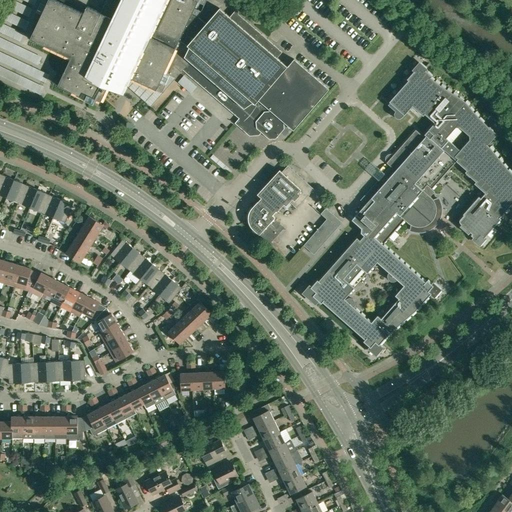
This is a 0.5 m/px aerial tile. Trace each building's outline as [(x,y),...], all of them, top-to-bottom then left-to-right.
[(164,72),(170,60),(192,14),(198,2),(194,0),(123,0),(114,20),(101,14),(101,13),(87,6),(83,14),(54,0),(41,0),(36,13),(41,15),(30,39),(71,58),(58,85),(85,98),(84,100),(93,104),(96,99),(101,102),(115,71),(159,92),(160,92),(161,92),(162,92),(162,91),(170,75),(164,72)] [(256,128),(261,133),(269,139),(275,139),(284,129),(284,122),(293,131),(329,89),(294,59),(287,67),(277,58),(282,52),(235,11),(230,17),(219,8),(206,24),(198,16),(192,14),(170,60),(164,72),(170,75),(176,78),(183,70),(239,119),(235,123),(246,134),(251,129),(256,128)] [(464,101),(458,97),(446,89),(440,85),(434,81),(431,78),(432,76),(426,71),(427,69),(419,62),(412,70),(413,72),(407,79),(408,80),(387,104),(396,111),(395,114),(395,116),(397,118),(400,118),(402,117),(404,115),(412,106),(423,116),(424,114),(434,123),(423,136),(415,130),(411,135),(406,140),(393,155),(392,154),(391,154),(390,154),(388,155),(386,156),(385,158),(385,160),(385,161),(386,163),(390,166),(384,173),(389,177),(352,220),(361,228),(361,233),(364,236),(360,240),(357,238),(336,261),(318,281),(317,280),(311,286),(309,284),(302,293),(315,305),(318,301),(321,304),(322,302),(365,340),(363,341),(369,347),(367,349),(375,356),(383,348),(379,345),(387,336),(394,329),(411,315),(416,310),(421,305),(430,295),(434,298),(442,289),(433,282),(431,284),(427,280),(425,282),(383,245),(404,220),(407,222),(407,223),(413,226),(418,227),(424,226),(430,223),(434,219),(436,213),(436,207),(434,202),(430,197),(431,197),(430,196),(430,197),(427,194),(435,185),(456,161),(463,167),(466,170),(465,172),(476,182),(474,184),(485,193),(483,195),(480,198),(479,196),(463,214),(464,215),(460,219),(459,221),(459,222),(460,223),(461,224),(459,227),(468,234),(470,232),(472,234),(470,235),(473,238),(472,239),(479,246),(486,238),(485,237),(501,219),(499,218),(511,203),(511,173),(507,169),(489,147),(488,146),(497,136),(489,128),(478,117),(465,102),(464,101)] [(257,194),(261,198),(258,202),(252,207),(251,207),(250,208),(249,210),(248,212),(247,214),(247,216),(247,218),(247,219),(247,221),(247,223),(248,224),(249,226),(250,228),(251,229),(252,231),(253,230),(254,231),(259,235),(269,244),(284,228),(274,218),(275,218),(272,215),(276,211),(277,212),(282,206),(284,208),(285,208),(285,209),(286,209),(287,208),(288,208),(291,204),(296,208),(311,192),(304,186),(305,185),(306,184),(306,182),(305,181),(288,165),(282,171),(281,172),(279,170),(257,194)] [(2,175),(0,178),(0,195),(2,196),(6,197),(13,180),(2,175)] [(13,180),(6,197),(10,199),(10,200),(18,203),(25,185),(13,180)] [(25,185),(18,203),(26,206),(30,207),(37,190),(25,185)] [(37,190),(30,207),(34,209),(34,210),(41,213),(49,195),(37,190)] [(53,217),(60,200),(49,195),(41,213),(49,216),(53,217)] [(60,200),(53,217),(57,219),(57,220),(65,223),(73,205),(60,200)] [(342,223),(325,208),(320,214),(337,228),(342,223)] [(83,226),(97,235),(103,226),(107,229),(109,225),(104,222),(102,225),(89,216),(83,226)] [(97,235),(83,226),(77,235),(92,244),(97,235)] [(313,234),(303,246),(314,255),(324,243),(313,234)] [(92,244),(77,235),(71,244),(86,253),(92,244)] [(120,262),(132,248),(123,240),(110,255),(117,260),(120,262)] [(86,253),(71,244),(66,253),(80,263),(86,253)] [(132,248),(120,262),(124,265),(123,266),(130,271),(142,256),(132,248)] [(142,256),(130,271),(136,276),(137,276),(140,278),(152,264),(142,256)] [(0,283),(4,284),(10,263),(0,259),(0,283)] [(21,266),(10,263),(4,284),(14,287),(21,266)] [(152,264),(140,278),(143,281),(143,282),(149,287),(162,272),(152,264)] [(14,287),(28,291),(36,270),(21,266),(14,287)] [(37,271),(36,270),(28,291),(29,292),(40,298),(43,293),(51,278),(37,271)] [(160,295),(172,280),(162,272),(149,287),(156,292),(160,295)] [(60,283),(51,278),(43,293),(53,298),(60,283)] [(172,280),(160,295),(163,297),(162,298),(169,303),(182,288),(172,280)] [(50,302),(60,307),(70,288),(60,283),(53,298),(50,302)] [(80,293),(70,288),(60,307),(70,312),(80,293)] [(80,317),(82,313),(89,298),(80,293),(70,312),(80,317)] [(200,302),(192,309),(204,322),(212,314),(201,303),(203,300),(199,296),(196,299),(200,302)] [(82,313),(95,319),(107,307),(89,298),(82,313)] [(117,323),(107,307),(95,319),(102,332),(117,323)] [(184,317),(196,329),(204,322),(192,309),(184,317)] [(33,321),(36,316),(28,312),(26,318),(33,321)] [(37,317),(36,316),(33,321),(39,324),(44,315),(39,313),(37,317)] [(184,317),(176,324),(188,337),(196,329),(184,317)] [(122,333),(117,323),(102,332),(100,333),(106,342),(108,341),(122,333)] [(188,337),(176,324),(168,332),(179,344),(188,337)] [(128,342),(122,333),(108,341),(112,348),(113,351),(128,342)] [(133,352),(128,342),(113,351),(111,352),(112,354),(110,355),(114,361),(116,360),(117,361),(133,352)] [(0,357),(0,377),(9,379),(8,364),(8,359),(0,357)] [(94,361),(96,365),(101,375),(108,372),(102,361),(101,362),(99,358),(94,361)] [(71,361),(72,380),(77,380),(85,380),(84,360),(71,361)] [(72,380),(71,361),(59,362),(60,381),(68,381),(68,380),(72,380)] [(47,381),(46,362),(33,363),(34,383),(43,382),(43,381),(47,381)] [(60,381),(59,362),(46,362),(47,381),(52,381),(52,382),(60,381)] [(21,382),(20,363),(8,364),(9,379),(9,384),(18,383),(18,382),(21,382)] [(34,383),(33,363),(20,363),(21,382),(26,382),(26,383),(34,383)] [(224,371),(213,372),(214,389),(225,388),(224,371)] [(202,372),(191,373),(192,390),(203,389),(202,372)] [(214,389),(213,372),(202,372),(203,389),(214,389)] [(181,390),(192,390),(191,373),(180,374),(181,390)] [(165,374),(155,379),(166,399),(175,394),(165,374)] [(146,384),(155,403),(156,404),(166,399),(155,379),(146,384)] [(136,389),(143,404),(146,408),(155,403),(146,384),(136,389)] [(134,409),(143,404),(136,389),(126,394),(134,409)] [(126,394),(116,399),(127,419),(136,414),(134,409),(126,394)] [(117,424),(127,419),(116,399),(107,404),(117,424)] [(107,404),(97,409),(107,429),(117,424),(107,404)] [(251,413),(258,428),(274,421),(267,405),(251,413)] [(107,429),(97,409),(87,415),(94,427),(89,429),(93,437),(96,435),(107,429)] [(12,438),(23,438),(23,417),(11,417),(11,422),(12,422),(12,438)] [(34,417),(23,417),(23,438),(34,438),(34,417)] [(34,417),(34,438),(45,438),(45,417),(34,417)] [(55,417),(45,417),(45,438),(55,438),(55,417)] [(55,417),(55,438),(66,438),(66,417),(55,417)] [(77,417),(66,417),(66,438),(81,438),(83,439),(83,431),(86,430),(83,418),(77,417)] [(280,432),(274,421),(258,428),(264,439),(280,432)] [(12,422),(11,422),(1,422),(1,438),(12,438),(12,422)] [(285,442),(280,432),(264,439),(269,450),(285,442)] [(207,445),(199,449),(205,461),(226,451),(220,439),(213,442),(212,439),(206,442),(207,445)] [(269,450),(274,461),(290,453),(285,442),(269,450)] [(296,464),(290,453),(274,461),(280,472),(296,464)] [(231,462),(213,470),(220,484),(238,475),(231,462)] [(301,475),(296,464),(280,472),(285,483),(301,475)] [(208,467),(194,474),(197,480),(211,473),(208,467)] [(165,471),(146,481),(152,494),(166,488),(169,493),(180,488),(175,479),(170,482),(165,471)] [(138,502),(136,499),(141,496),(130,472),(122,476),(126,484),(115,490),(125,509),(138,502)] [(306,486),(301,475),(285,483),(290,493),(306,486)] [(97,482),(101,489),(102,488),(104,494),(109,491),(103,479),(97,482)] [(194,483),(180,490),(183,496),(197,489),(194,483)] [(234,496),(236,501),(253,492),(249,483),(240,488),(238,483),(222,490),(224,496),(229,493),(231,497),(234,496)] [(74,493),(79,503),(80,502),(82,506),(87,504),(80,490),(74,493)] [(296,499),(302,510),(317,502),(312,491),(296,499)] [(231,506),(233,511),(247,511),(248,511),(260,506),(253,492),(236,501),(237,503),(231,506)] [(511,511),(511,501),(508,498),(502,494),(495,504),(505,511),(511,511)] [(113,511),(105,495),(92,502),(96,511),(113,511)] [(180,496),(162,505),(165,511),(181,511),(186,510),(180,496)] [(322,511),(317,502),(302,510),(302,511),(322,511)]
